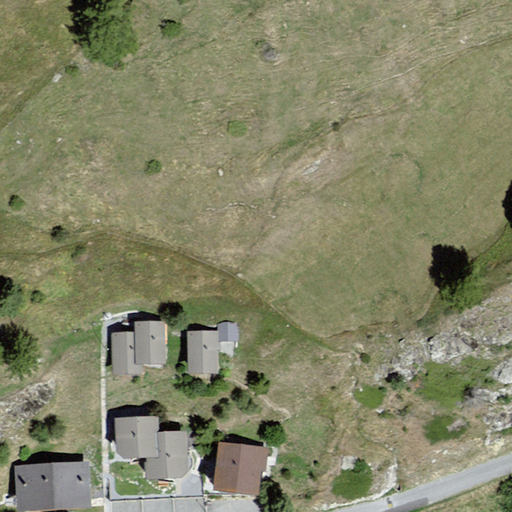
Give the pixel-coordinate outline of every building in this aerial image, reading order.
[(138,336),(115,336),(115,371),(138,372),(138,361),(162,361),(162,325),(138,324),(138,336)] [(216,333),(190,335),(191,370),(217,369),(216,333)] [(153,420),(118,422),(121,457),(147,455),(149,476),(186,474),(183,434),(154,436),(153,420)] [(261,451),(221,447),(217,488),(257,491),(261,451)] [(83,465),(18,469),(21,508),(86,504),(83,465)]
